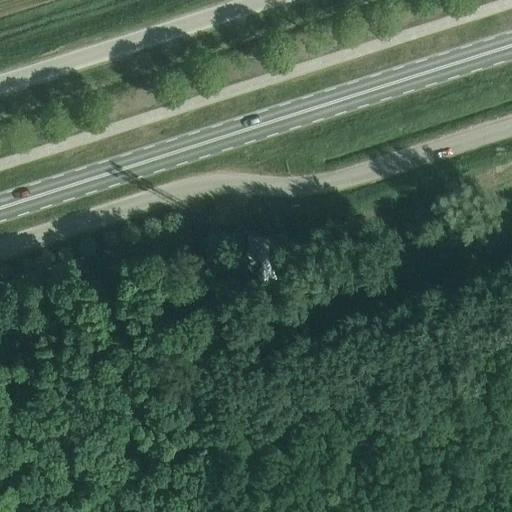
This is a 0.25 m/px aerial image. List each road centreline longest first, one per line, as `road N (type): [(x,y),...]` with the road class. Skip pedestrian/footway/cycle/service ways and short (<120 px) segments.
road 1 (primary): [(0,210),(511,45)]
road 2 (unclassified): [(0,247),(219,182),(302,190),(333,184),(511,127)]
road 3 (unclassified): [(0,82),(258,0)]
road 4 (track): [(0,286),(174,229),(175,191)]
